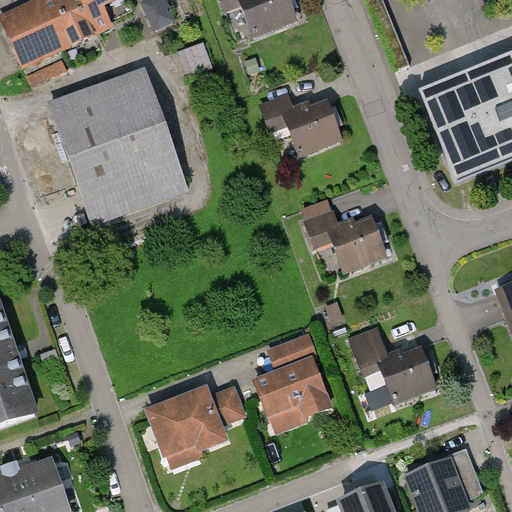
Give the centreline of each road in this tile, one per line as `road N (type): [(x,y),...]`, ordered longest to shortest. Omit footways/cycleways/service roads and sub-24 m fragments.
road 1 (residential): [(140,511),(74,303),(36,249),(0,143)]
road 2 (residential): [(335,0),(430,252)]
road 3 (residential): [(430,252),(511,478)]
road 4 (residential): [(242,511),(357,468)]
